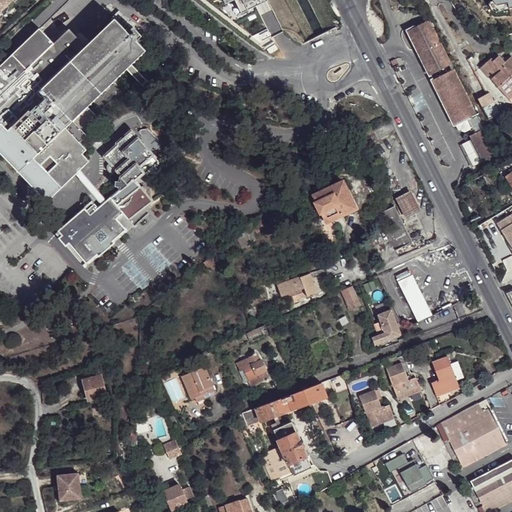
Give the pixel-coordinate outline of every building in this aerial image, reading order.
[(0,0),(0,13),(10,3),(13,0),(0,0)] [(244,15),(270,2),(269,0),(224,0),(228,6),(237,1),(244,15)] [(511,1),(511,0),(467,0),(490,23),(511,1)] [(10,3),(0,13),(0,19),(14,7),(10,3)] [(123,223),(130,217),(153,199),(148,191),(150,189),(146,184),(143,185),(138,178),(142,174),(146,180),(151,175),(148,172),(161,160),(134,129),(120,141),(121,142),(107,154),(113,161),(110,162),(116,170),(119,168),(124,174),(123,175),(129,182),(108,199),(94,180),(82,166),(91,156),(83,148),(88,144),(83,139),(104,118),(91,105),(130,65),(135,62),(150,46),(131,28),(127,23),(133,18),(123,8),(115,15),(117,16),(88,45),(70,28),(56,42),(41,27),(0,67),(0,140),(54,194),(79,169),(90,184),(104,202),(101,205),(92,212),(89,208),(87,205),(61,227),(62,229),(65,231),(61,234),(84,263),(98,251),(99,253),(115,240),(113,238),(127,227),(123,223)] [(429,17),(407,28),(429,72),(451,61),(429,17)] [(133,18),(127,23),(131,28),(137,22),(133,18)] [(511,77),(501,65),(503,62),(496,57),(491,62),(489,59),(480,66),(478,69),(489,81),(490,80),(511,105),(511,104),(511,77)] [(501,65),(511,77),(511,59),(510,57),(503,62),(501,65)] [(135,62),(130,65),(147,83),(151,79),(135,62)] [(453,67),(431,77),(454,122),(457,128),(464,131),(470,128),(472,132),(468,134),(481,160),(496,152),(476,111),(453,67)] [(499,114),(488,94),(476,100),(488,121),(499,114)] [(501,178),(511,195),(511,187),(509,183),(511,181),(511,173),(511,172),(501,178)] [(357,208),(343,181),(312,196),(324,220),(341,212),(343,214),(357,208)] [(422,211),(412,192),(396,199),(407,218),(422,211)] [(97,201),(89,208),(92,212),(101,205),(97,201)] [(396,207),(383,213),(388,222),(383,224),(397,251),(413,243),(396,207)] [(511,216),(498,225),(511,245),(511,216)] [(130,217),(123,223),(127,227),(113,238),(115,240),(136,224),(130,217)] [(98,251),(84,263),(85,264),(99,253),(98,251)] [(400,258),(397,251),(378,259),(381,266),(400,258)] [(308,265),(310,274),(317,294),(318,296),(324,294),(318,277),(334,273),(332,268),(333,267),(330,257),(308,265)] [(193,271),(184,278),(188,282),(196,275),(193,271)] [(317,294),(310,274),(276,285),(282,302),(306,294),(308,297),(317,294)] [(399,282),(401,289),(414,283),(412,277),(399,282)] [(414,283),(401,289),(414,318),(426,312),(414,283)] [(359,306),(351,288),(342,292),(350,310),(359,306)] [(451,307),(451,296),(435,297),(436,307),(451,307)] [(386,313),(375,317),(381,334),(367,340),(370,348),(396,337),(386,313)] [(264,327),(247,333),(249,341),(267,335),(264,327)] [(244,369),(253,385),(268,379),(269,377),(269,376),(266,370),(267,369),(262,360),(261,360),(257,353),(256,354),(254,353),(254,355),(237,364),(240,371),(244,369)] [(448,390),(449,393),(460,389),(448,357),(432,363),(439,381),(432,383),(436,395),(448,390)] [(451,364),(457,382),(464,379),(458,362),(451,364)] [(408,394),(420,390),(416,378),(408,381),(401,363),(387,369),(398,401),(409,397),(408,394)] [(218,392),(207,367),(184,376),(192,399),(197,397),(199,400),(218,392)] [(91,401),(109,395),(103,375),(85,380),(91,401)] [(343,385),(339,376),(333,379),(336,387),(343,385)] [(336,387),(333,379),(323,383),(328,396),(329,399),(346,393),(343,385),(336,387)] [(323,383),(235,417),(240,425),(260,417),(261,421),(269,418),(277,415),(328,396),(323,383)] [(381,421),(393,417),(389,406),(382,408),(379,401),(382,399),(378,390),(375,391),(375,390),(360,396),(372,428),(382,424),(381,421)] [(437,398),(449,393),(448,390),(436,395),(437,398)] [(487,401),(438,429),(461,471),(509,444),(487,401)] [(269,418),(276,431),(278,430),(275,426),(281,423),(277,415),(269,418)] [(276,431),(285,448),(294,464),(311,455),(312,455),(293,422),(284,427),(278,430),(276,431)] [(164,443),(169,456),(181,452),(176,439),(164,443)] [(294,464),(285,448),(274,455),(276,458),(268,462),(280,482),(315,462),(311,455),(294,464)] [(406,455),(388,465),(393,474),(401,469),(414,493),(430,485),(417,461),(411,464),(406,455)] [(490,511),(511,500),(511,459),(472,481),(474,486),(470,488),(482,511),(490,511)] [(77,472),(57,475),(58,487),(61,486),(61,489),(60,500),(78,497),(78,495),(80,495),(77,472)] [(324,491),(335,485),(327,473),(316,479),(324,491)] [(164,490),(172,508),(187,501),(180,484),(164,490)] [(252,511),(247,499),(218,508),(219,511),(252,511)]
